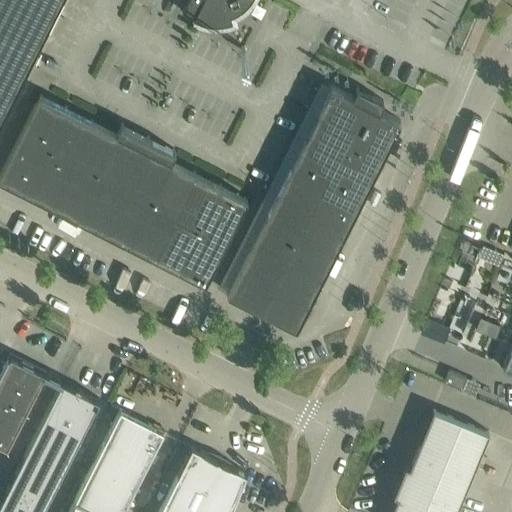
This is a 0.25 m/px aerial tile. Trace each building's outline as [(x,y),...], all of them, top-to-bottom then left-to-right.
[(0,0),(0,120),(60,0),(0,0)] [(189,0),(184,11),(195,17),(194,20),(200,22),(205,24),(211,25),(217,26),(222,25),(229,24),(234,23),(232,17),(235,16),(240,13),(245,9),(248,7),(251,3),(253,0),(189,0)] [(331,85),(292,162),(326,180),(313,206),(348,223),(401,120),(379,109),(384,100),(357,87),(352,96),(331,85)] [(0,173),(0,177),(50,203),(93,119),(40,93),(0,173)] [(93,119),(50,203),(102,229),(148,136),(121,123),(117,131),(93,119)] [(148,136),(102,229),(153,254),(195,171),(171,159),(176,150),(148,136)] [(226,291),(296,326),(348,223),(313,206),(326,180),(292,162),(226,291)] [(195,171),(153,254),(205,281),(247,197),(195,171)] [(483,244),(479,255),(488,259),(493,248),(483,244)] [(480,316),(476,328),(483,331),(488,319),(480,316)] [(440,322),(434,337),(444,341),(451,326),(440,322)] [(45,371),(10,354),(0,372),(0,443),(7,447),(45,371)] [(449,370),(445,380),(462,388),(466,377),(449,370)] [(62,378),(0,500),(0,511),(41,511),(100,398),(62,378)] [(397,495),(390,511),(455,511),(488,431),(433,408),(409,466),(405,464),(393,493),(397,495)] [(122,511),(163,430),(120,409),(75,499),(68,511),(122,511)] [(192,445),(178,473),(204,487),(219,458),(192,445)] [(178,473),(160,507),(169,511),(229,511),(246,472),(219,458),(204,487),(178,473)]
